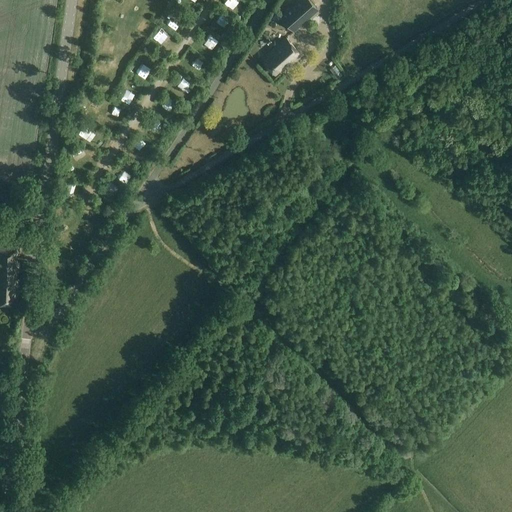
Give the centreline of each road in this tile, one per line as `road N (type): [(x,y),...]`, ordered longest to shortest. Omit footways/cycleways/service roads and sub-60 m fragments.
road 1 (unclassified): [(161,192),(486,0)]
road 2 (track): [(240,296),(455,42)]
road 3 (tertiary): [(27,322),(73,0)]
road 4 (track): [(54,511),(240,296)]
road 5 (unclassified): [(150,180),(266,0)]
road 6 (track): [(381,132),(511,247)]
road 7 (unclassified): [(49,327),(134,203)]
road 8 (tertiary): [(4,511),(22,369)]
